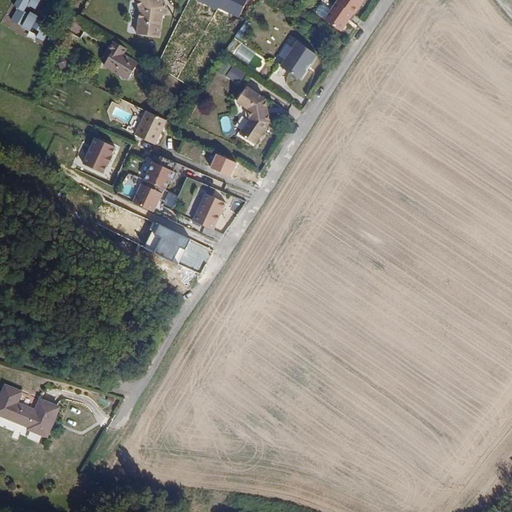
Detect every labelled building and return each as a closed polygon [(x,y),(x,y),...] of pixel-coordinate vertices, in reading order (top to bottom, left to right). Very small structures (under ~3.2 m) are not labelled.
[(39,0),(17,0),(12,11),(16,13),(10,25),(30,35),(32,31),(39,35),(36,41),(43,44),(51,29),(31,20),(32,18),(29,16),(28,18),(22,15),(27,7),(34,11),(39,0)] [(158,0),(133,0),(138,10),(136,34),(158,36),(162,7),(158,0)] [(354,13),(362,0),(336,0),(323,19),(340,30),(352,12),(354,13)] [(298,79),(315,54),(296,41),(279,66),(298,79)] [(138,56),(119,45),(112,59),(117,62),(112,72),(127,80),(130,86),(142,83),(150,69),(136,60),(138,56)] [(58,51),(51,65),(65,72),(72,58),(58,51)] [(252,91),(234,78),(223,93),(233,98),(236,111),(226,125),(241,135),(256,113),(252,91)] [(147,111),(135,135),(154,144),(166,120),(147,111)] [(96,139),(85,165),(105,174),(109,165),(110,166),(114,157),(113,156),(116,148),(96,139)] [(155,162),(147,181),(168,190),(173,178),(176,179),(179,173),(176,172),(179,163),(163,156),(160,164),(155,162)] [(251,184),(254,176),(248,174),(245,180),(251,184)] [(144,184),(135,202),(155,211),(164,193),(144,184)] [(215,230),(227,202),(208,193),(195,221),(215,230)] [(191,265),(197,251),(187,247),(188,242),(181,239),(183,234),(168,228),(157,253),(172,260),(173,257),(191,265)] [(153,248),(155,241),(144,236),(142,243),(153,248)] [(22,393),(5,386),(0,397),(0,416),(26,427),(25,429),(42,436),(54,407),(39,400),(35,410),(18,403),(22,393)]
